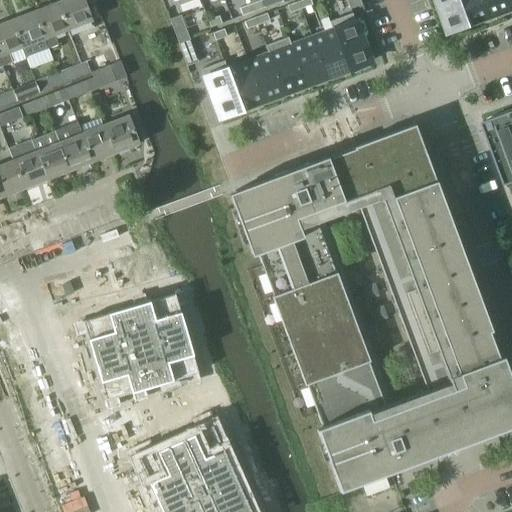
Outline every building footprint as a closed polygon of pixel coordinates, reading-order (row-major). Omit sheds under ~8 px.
[(63,0),(58,2),(69,30),(92,21),(83,0),(63,0)] [(262,0),(249,0),(251,4),(253,9),(254,12),(265,8),(264,5),(262,0)] [(302,0),(299,1),(301,9),(313,5),(310,0),(302,0)] [(347,0),(351,9),(362,5),(360,0),(347,0)] [(437,0),(450,33),(474,24),(465,0),(437,0)] [(487,0),(465,0),(474,24),(493,16),(487,0)] [(511,4),(510,0),(487,0),(493,16),(511,9),(511,4)] [(290,13),(301,9),(299,1),(287,6),(290,13)] [(35,11),(49,48),(57,45),(54,36),(69,30),(58,2),(35,11)] [(251,4),(239,9),(242,16),(254,12),(253,9),(251,4)] [(23,48),(22,49),(25,57),(49,48),(35,11),(12,20),(23,48)] [(256,17),(258,25),(270,21),(267,13),(256,17)] [(329,22),(332,29),(347,71),(371,62),(353,13),(329,22)] [(170,19),(179,43),(190,39),(181,15),(170,19)] [(208,20),(211,28),(222,23),(219,16),(208,20)] [(247,29),(258,25),(256,17),(244,22),(247,29)] [(12,20),(0,24),(0,55),(4,65),(12,62),(9,54),(22,49),(23,48),(12,20)] [(227,37),(224,29),(213,33),(216,41),(227,37)] [(311,36),(327,78),(347,71),(332,29),(311,36)] [(290,44),(306,86),(327,78),(311,36),(291,44),(290,44)] [(269,52),(284,94),(306,86),(290,44),(291,44),(289,37),(266,45),(269,52)] [(198,62),(190,39),(179,43),(187,66),(198,62)] [(91,61),(82,64),(86,75),(92,72),(93,75),(110,68),(111,68),(109,65),(119,62),(112,44),(102,48),(89,54),(91,61)] [(247,60),(263,102),(284,94),(269,52),(247,60)] [(227,68),(243,110),(263,102),(247,60),(227,68)] [(243,110),(227,68),(224,61),(201,69),(219,118),(243,110)] [(82,64),(59,73),(63,84),(86,75),(82,64)] [(94,78),(87,80),(91,91),(115,82),(111,68),(110,68),(93,75),(94,78)] [(59,73),(36,82),(40,92),(63,84),(59,73)] [(87,80),(65,89),(69,99),(91,91),(87,80)] [(36,82),(14,91),(18,101),(40,92),(36,82)] [(65,89),(42,98),(46,108),(69,99),(65,89)] [(14,91),(0,96),(0,107),(18,101),(14,91)] [(97,106),(102,105),(98,93),(93,95),(97,106)] [(42,98),(19,107),(23,117),(46,108),(42,98)] [(19,107),(0,114),(0,125),(23,117),(19,107)] [(511,111),(484,121),(507,184),(511,182),(511,111)] [(128,116),(105,125),(116,154),(139,145),(128,116)] [(98,120),(80,128),(93,162),(116,154),(105,125),(101,127),(98,120)] [(77,122),(54,131),(59,143),(70,171),(93,162),(80,128),(79,128),(77,122)] [(446,209),(414,123),(413,124),(413,125),(234,190),(227,193),(251,255),(257,253),(343,487),(392,468),(393,468),(394,468),(467,442),(466,441),(511,424),(511,391),(445,209),(446,209)] [(54,131),(32,140),(47,180),(70,171),(59,143),(54,131)] [(22,144),(9,149),(14,160),(25,189),(47,180),(32,140),(22,144)] [(14,160),(0,165),(0,194),(1,198),(25,189),(14,160)] [(82,320),(105,400),(199,373),(174,294),(82,320)] [(249,511),(212,428),(140,461),(163,511),(249,511)]
